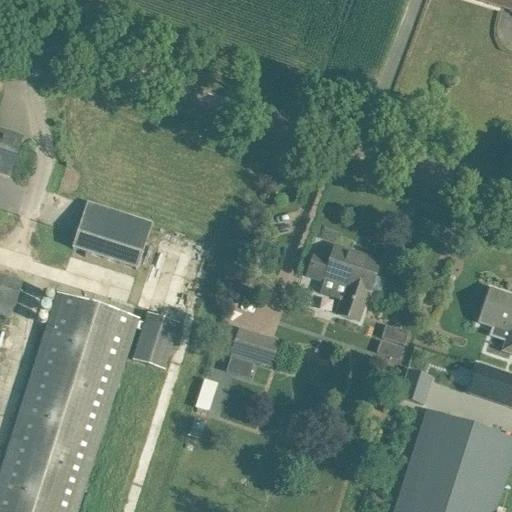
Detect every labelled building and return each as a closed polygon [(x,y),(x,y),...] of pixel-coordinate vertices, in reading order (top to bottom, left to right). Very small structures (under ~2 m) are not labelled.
[(511,0),(472,0),(511,12),(511,0)] [(0,176),(13,181),(26,141),(0,132),(0,176)] [(70,252),(134,274),(150,227),(86,205),(70,252)] [(323,284),(319,295),(339,302),(334,316),(357,324),(367,293),(369,294),(379,264),(360,257),(359,259),(336,250),(336,249),(335,249),(331,261),(315,255),(307,279),(323,284)] [(0,318),(11,322),(18,299),(22,284),(0,277),(0,318)] [(493,330),(490,337),(504,342),(500,353),(511,356),(511,298),(490,291),(478,325),(493,330)] [(56,295),(0,466),(0,511),(78,511),(140,322),(56,295)] [(147,315),(131,362),(163,374),(180,326),(147,315)] [(385,328),(381,340),(404,347),(408,335),(385,328)] [(238,329),(230,356),(256,365),(270,369),(278,342),(238,329)] [(380,343),(376,354),(399,362),(403,350),(380,343)] [(230,359),(226,373),(249,380),(253,366),(230,359)] [(511,377),(478,366),(468,395),(511,409),(511,377)] [(408,373),(399,399),(422,407),(431,380),(408,373)] [(511,511),(511,439),(427,413),(395,511),(494,511),(511,457),(511,511)] [(176,497),(182,469),(169,466),(163,494),(176,497)]
